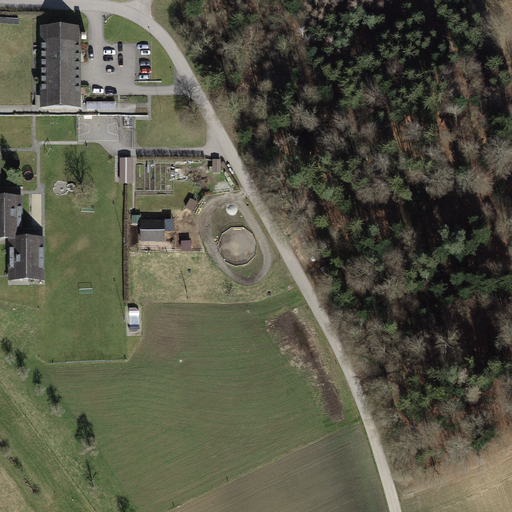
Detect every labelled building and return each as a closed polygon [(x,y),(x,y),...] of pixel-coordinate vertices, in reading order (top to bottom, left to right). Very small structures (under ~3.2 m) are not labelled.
[(42,29),(42,106),(78,106),(78,95),(75,95),(75,63),(78,63),(78,29),(42,29)] [(124,127),(133,127),(133,116),(124,116),(124,127)] [(121,182),(131,182),(131,160),(121,160),(121,182)] [(0,198),(0,238),(21,239),(21,198),(0,198)] [(164,221),(141,222),(141,242),(164,241),(164,221)] [(10,239),(10,280),(43,280),(43,239),(10,239)] [(130,312),(130,328),(140,329),(140,312),(130,312)]
